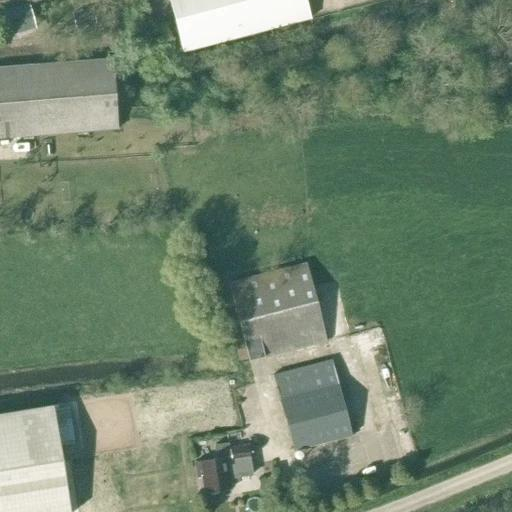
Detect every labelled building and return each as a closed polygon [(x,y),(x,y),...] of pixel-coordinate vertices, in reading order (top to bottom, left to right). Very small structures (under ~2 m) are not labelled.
[(168,0),(182,53),(309,20),(303,0),(168,0)] [(0,13),(0,39),(35,30),(28,6),(0,13)] [(73,14),(76,29),(95,25),(92,10),(73,14)] [(0,139),(117,130),(111,60),(0,68),(0,139)] [(326,342),(306,264),(228,284),(248,362),(326,342)] [(273,376),(292,451),(351,436),(331,361),(273,376)] [(0,511),(68,511),(52,407),(0,415),(0,511)] [(250,460),(247,446),(229,449),(228,444),(214,446),(216,459),(194,462),(197,479),(202,479),(204,495),(230,491),(226,464),(250,460)]
